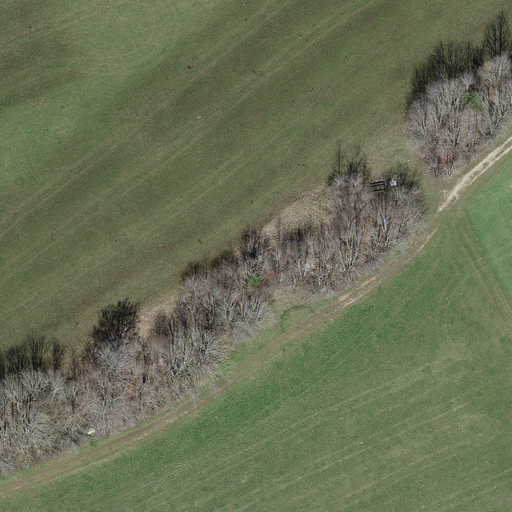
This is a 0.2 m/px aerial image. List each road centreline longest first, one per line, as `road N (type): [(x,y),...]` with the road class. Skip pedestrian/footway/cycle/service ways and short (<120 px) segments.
road 1 (track): [(0,482),(157,420),(414,256),(511,142)]
road 2 (track): [(451,209),(511,334)]
